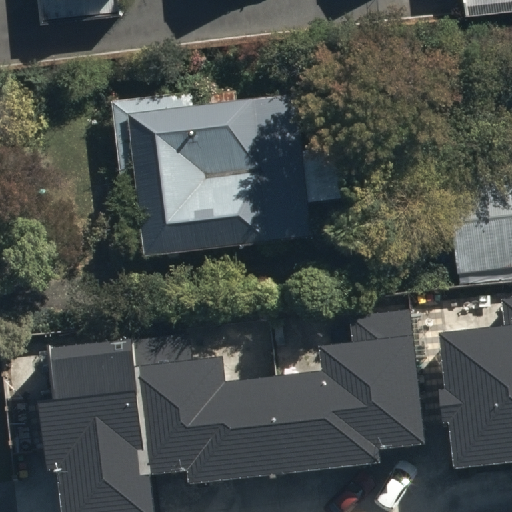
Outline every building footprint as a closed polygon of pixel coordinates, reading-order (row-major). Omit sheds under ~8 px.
[(468,0),(471,22),(511,17),(511,0),(45,0),(49,30),(128,21),(126,1),(130,0),(129,0),(468,0)] [(303,112),(136,130),(152,275),(319,257),(303,112)] [(511,158),(446,164),(456,268),(511,262),(511,158)] [(511,291),(502,292),(504,310),(435,318),(451,455),(511,447),(511,291)] [(223,366),(221,342),(134,351),(131,327),(42,337),(61,511),(80,511),(152,504),(147,455),(186,451),(187,467),(376,446),(375,432),(422,427),(408,302),(349,308),(351,327),(317,331),(320,356),(223,366)]
